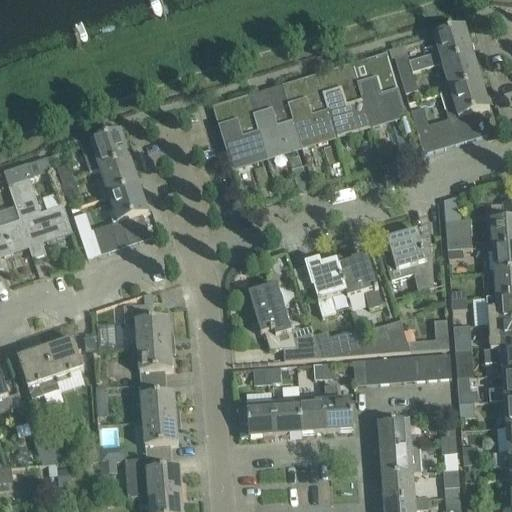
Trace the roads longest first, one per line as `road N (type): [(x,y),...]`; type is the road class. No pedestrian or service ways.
road 1 (residential): [(206,258),(511,172)]
road 2 (residential): [(223,511),(206,258)]
road 3 (residential): [(0,328),(206,258)]
road 4 (residential): [(206,258),(172,139)]
